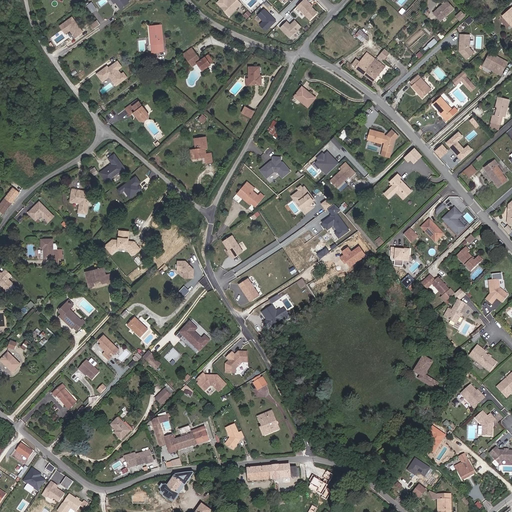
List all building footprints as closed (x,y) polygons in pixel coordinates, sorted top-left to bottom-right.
[(125,0),(109,0),(110,0),(114,4),(116,2),(116,4),(116,5),(120,9),(128,3),(125,0)] [(227,0),(220,0),(217,3),(229,16),(241,4),(237,0),(229,0),(230,0),(230,1),(229,1),(228,1),(227,0)] [(308,2),(305,0),(303,0),(296,7),(310,20),(317,13),(307,3),(308,2)] [(441,20),(451,11),(444,3),(434,13),(441,20)] [(91,13),(96,10),(91,4),(86,7),(91,13)] [(511,27),(511,7),(502,17),(511,27)] [(276,21),(264,9),(258,15),(264,21),(260,25),(266,31),(276,21)] [(279,21),(283,17),(275,10),(271,14),(279,21)] [(456,16),(461,21),(467,15),(462,10),(456,16)] [(71,18),(59,26),(64,34),(69,31),(74,38),(81,33),(71,18)] [(286,22),(280,28),(289,38),(301,27),(295,21),(292,23),(292,24),(290,26),(286,22)] [(100,25),(97,22),(90,26),(93,30),(100,25)] [(156,44),(157,51),(165,51),(161,24),(151,24),(153,44),(156,44)] [(357,35),(364,41),(369,35),(361,29),(357,35)] [(476,53),(471,48),(471,35),(462,34),(461,51),(469,60),(476,53)] [(435,38),(428,44),(431,47),(438,42),(435,38)] [(193,48),(185,54),(187,56),(195,50),(193,48)] [(391,53),(386,49),(382,54),(387,59),(391,53)] [(199,64),(205,71),(213,65),(212,64),(216,61),(211,54),(203,60),(195,50),(187,56),(194,67),(199,64)] [(386,66),(368,52),(357,67),(375,81),(386,66)] [(502,74),(508,64),(491,54),(488,59),(492,61),(488,66),(502,74)] [(106,67),(96,75),(102,82),(109,77),(115,86),(126,78),(123,74),(120,75),(117,71),(121,68),(117,62),(111,66),(112,67),(108,70),(106,67)] [(263,83),(263,77),(260,78),(260,75),(260,66),(249,66),(249,78),(249,83),(263,83)] [(477,87),(467,76),(470,74),(466,70),(455,80),(458,84),(463,80),(472,91),(477,87)] [(413,86),(419,93),(421,92),(422,94),(421,95),(424,98),(433,90),(420,75),(412,82),(414,85),(413,86)] [(305,100),(311,105),(317,97),(303,87),(296,97),(303,102),(305,100)] [(439,114),(443,118),(446,122),(459,110),(456,107),(454,110),(443,98),(434,105),(440,113),(439,114)] [(497,107),(499,108),(500,108),(499,110),(498,110),(497,116),(494,116),(493,123),(501,125),(503,116),(507,117),(511,100),(500,98),(497,107)] [(141,119),(150,113),(142,101),(135,106),(133,103),(128,107),(132,114),(134,114),(136,112),(138,115),(141,119)] [(245,106),(242,114),(253,118),(256,110),(245,106)] [(198,120),(204,123),(208,117),(202,114),(198,120)] [(474,117),(470,120),(477,128),(481,125),(474,117)] [(268,131),(274,134),(280,123),(274,119),(268,131)] [(468,134),(476,128),(469,119),(458,129),(464,136),(467,133),(468,134)] [(368,136),(372,137),(371,142),(383,145),(380,155),(391,157),(395,139),(398,136),(392,129),(386,135),(374,130),(374,131),(369,130),(368,136)] [(463,137),(459,131),(445,142),(461,160),(472,150),(467,145),(464,148),(458,141),(463,137)] [(343,145),(334,136),(331,139),(339,148),(343,145)] [(206,147),(209,147),(207,138),(195,139),(196,149),(195,149),(196,158),(206,157),(206,163),(213,162),(212,152),(209,153),(206,153),(206,147)] [(448,151),(442,145),(434,152),(440,158),(448,151)] [(422,156),(414,148),(404,158),(412,166),(422,156)] [(328,152),(327,151),(323,155),(321,153),(315,158),(317,160),(315,162),(326,174),(331,169),(338,163),(330,154),(329,154),(328,153),(328,152)] [(127,169),(116,154),(111,158),(114,163),(102,172),(109,182),(114,179),(113,177),(122,170),(123,172),(127,169)] [(265,166),(259,171),(266,178),(273,172),(277,172),(282,177),(289,171),(281,162),(279,162),(279,158),(272,157),(271,163),(270,163),(267,166),(265,166)] [(499,166),(495,161),(485,169),(491,177),(492,177),(496,181),(495,182),(500,187),(508,181),(503,175),(504,174),(498,166),(499,166)] [(346,179),(352,175),(343,164),(337,169),(339,171),(327,181),(334,189),(346,179)] [(470,177),(478,171),(472,164),(464,170),(470,177)] [(98,174),(94,168),(89,172),(93,177),(98,174)] [(399,189),(406,196),(413,190),(399,174),(391,181),(394,184),(385,193),(390,198),(399,189)] [(119,188),(129,200),(144,189),(141,184),(143,182),(137,175),(119,188)] [(256,208),(267,196),(262,192),(259,195),(247,184),(239,192),(256,208)] [(302,187),(300,186),(298,187),(299,189),(292,195),(305,212),(314,206),(311,201),(313,199),(309,193),(309,192),(304,186),(302,187)] [(21,193),(14,187),(0,205),(0,209),(5,213),(21,193)] [(88,191),(74,190),(73,202),(82,203),(80,212),(89,213),(91,198),(88,193),(88,191)] [(326,208),(334,202),(328,197),(322,202),(326,208)] [(50,212),(40,202),(29,212),(35,219),(41,213),(45,217),(50,212)] [(335,231),(338,236),(348,228),(335,211),(339,208),(334,202),(328,207),(332,213),(322,221),(327,227),(333,223),(337,229),(335,231)] [(438,215),(447,206),(444,203),(438,209),(438,215)] [(466,227),(459,219),(462,216),(463,215),(457,208),(445,219),(459,234),(466,227)] [(470,224),(462,216),(459,219),(466,227),(470,224)] [(438,227),(431,219),(423,227),(436,241),(443,233),(437,228),(438,227)] [(418,237),(411,228),(405,234),(413,242),(418,237)] [(128,230),(121,230),(120,240),(114,239),(107,245),(113,252),(120,247),(129,248),(133,248),(137,252),(142,248),(136,241),(130,241),(127,240),(128,230)] [(473,235),(468,240),(471,243),(476,238),(473,235)] [(243,252),(232,236),(223,242),(232,255),(231,256),(233,259),(243,252)] [(55,239),(43,239),(43,248),(45,248),(45,257),(63,258),(63,249),(54,249),(55,239)] [(347,251),(340,257),(344,263),(346,262),(349,266),(365,255),(358,246),(349,253),(347,251)] [(477,259),(470,253),(472,251),(467,247),(458,256),(472,271),(484,259),(480,256),(477,259)] [(409,261),(410,249),(391,248),(391,256),(395,257),(395,260),(409,261)] [(189,275),(189,280),(198,280),(199,272),(191,263),(183,263),(183,272),(187,272),(189,275)] [(106,268),(88,271),(91,286),(96,285),(96,282),(103,280),(104,283),(109,282),(109,284),(114,283),(112,274),(107,275),(106,268)] [(0,274),(0,288),(1,290),(5,290),(10,285),(5,281),(9,277),(3,272),(0,274)] [(432,275),(423,284),(429,289),(433,284),(437,280),(432,275)] [(259,295),(248,277),(238,284),(250,301),(259,295)] [(437,280),(433,284),(445,295),(452,288),(440,277),(437,280)] [(500,279),(490,280),(491,293),(487,299),(493,304),(499,299),(504,303),(510,295),(501,288),(500,279)] [(180,290),(185,295),(190,290),(185,285),(180,290)] [(461,300),(466,295),(461,289),(455,294),(461,300)] [(467,304),(458,299),(452,311),(449,309),(445,317),(449,319),(450,316),(453,318),(452,320),(458,323),(467,304)] [(78,334),(85,327),(82,324),(71,312),(74,309),(69,303),(59,312),(62,315),(65,318),(62,320),(73,332),(75,330),(78,334)] [(268,320),(264,323),(269,329),(287,316),(286,315),(289,313),(286,308),(282,310),(281,309),(278,311),(274,305),(263,313),(267,317),(267,318),(268,320)] [(137,317),(129,325),(141,338),(149,330),(137,317)] [(192,321),(182,332),(201,350),(211,340),(206,336),(203,339),(196,331),(199,328),(192,321)] [(106,334),(101,339),(103,342),(101,344),(107,350),(105,353),(111,359),(114,356),(112,354),(114,352),(116,354),(121,349),(106,334)] [(19,343),(12,340),(9,346),(16,349),(19,343)] [(26,350),(30,343),(26,340),(22,347),(26,350)] [(488,351),(484,348),(476,359),(492,371),(499,362),(492,357),(493,356),(491,354),(490,355),(487,353),(488,351)] [(126,351),(120,356),(122,359),(129,353),(126,351)] [(9,352),(2,359),(13,371),(20,364),(9,352)] [(162,364),(151,352),(145,356),(157,369),(162,364)] [(249,362),(249,352),(239,352),(237,355),(234,352),(228,358),(231,361),(227,363),(227,373),(238,373),(238,368),(244,362),(249,362)] [(434,361),(425,356),(415,372),(422,375),(420,379),(437,389),(440,383),(426,375),(434,361)] [(100,375),(88,363),(79,371),(82,374),(83,373),(88,378),(93,383),(100,375)] [(205,373),(199,378),(201,381),(208,389),(212,385),(214,386),(220,392),(228,385),(220,375),(209,375),(207,375),(205,373)] [(511,374),(499,387),(508,398),(511,393),(511,374)] [(264,377),(254,382),(258,389),(268,384),(264,377)] [(201,381),(199,383),(206,391),(208,389),(201,381)] [(103,383),(98,390),(102,393),(107,386),(103,383)] [(65,384),(55,392),(58,396),(70,409),(77,402),(66,389),(68,387),(65,384)] [(186,384),(182,389),(190,396),(195,391),(186,384)] [(477,391),(471,385),(461,394),(475,408),(485,397),(482,394),(481,395),(479,393),(478,393),(477,392),(477,391)] [(164,391),(155,400),(160,405),(170,396),(164,391)] [(77,417),(86,408),(84,406),(75,415),(77,417)] [(274,411),(263,415),(267,425),(264,426),(262,427),(265,434),(281,429),(274,411)] [(488,417),(483,412),(476,419),(484,427),(484,436),(494,437),(494,429),(493,427),(493,426),(494,426),(494,423),(496,420),(491,415),(488,417)] [(165,440),(159,419),(155,421),(152,423),(160,448),(168,446),(170,454),(178,451),(173,437),(165,440)] [(119,421),(112,428),(118,434),(116,436),(122,442),(131,433),(119,421)] [(236,424),(227,428),(231,437),(226,443),(234,449),(242,438),(246,437),(243,431),(240,433),(236,424)] [(433,452),(445,435),(438,430),(432,426),(428,432),(434,436),(427,448),(433,452)] [(210,442),(205,427),(191,432),(190,428),(180,431),(182,438),(174,441),(178,451),(210,442)] [(30,449),(21,443),(17,450),(29,459),(33,452),(29,450),(30,449)] [(501,451),(498,448),(491,454),(497,461),(501,458),(502,458),(505,461),(511,461),(511,451),(510,451),(509,452),(507,452),(506,451),(501,451)] [(467,454),(461,457),(464,462),(456,466),(464,481),(477,474),(467,454)] [(147,466),(152,465),(149,456),(136,459),(135,455),(125,457),(128,470),(133,468),(132,466),(134,464),(136,464),(137,466),(147,464),(147,466)] [(426,470),(429,466),(415,458),(407,469),(414,474),(417,469),(421,471),(421,473),(426,472),(426,470)] [(50,463),(47,468),(53,472),(56,467),(50,463)] [(250,482),(293,479),(292,464),(249,467),(250,482)] [(33,468),(25,480),(28,483),(29,481),(36,486),(35,488),(39,490),(46,480),(42,477),(42,478),(40,477),(42,474),(33,468)] [(162,493),(174,501),(193,473),(175,475),(166,486),(164,486),(161,490),(162,493)] [(61,484),(69,489),(74,481),(67,476),(61,484)] [(59,486),(52,481),(45,491),(48,494),(49,496),(52,498),(55,498),(60,501),(66,493),(60,489),(59,490),(57,489),(59,486)] [(419,484),(414,491),(420,497),(426,490),(419,484)] [(59,510),(61,511),(68,511),(72,507),(77,511),(81,505),(85,508),(89,503),(85,500),(83,502),(70,493),(59,510)] [(174,501),(162,493),(160,496),(172,504),(174,501)] [(453,511),(453,494),(439,494),(438,511),(453,511)] [(209,511),(211,510),(201,502),(193,511),(209,511)]
